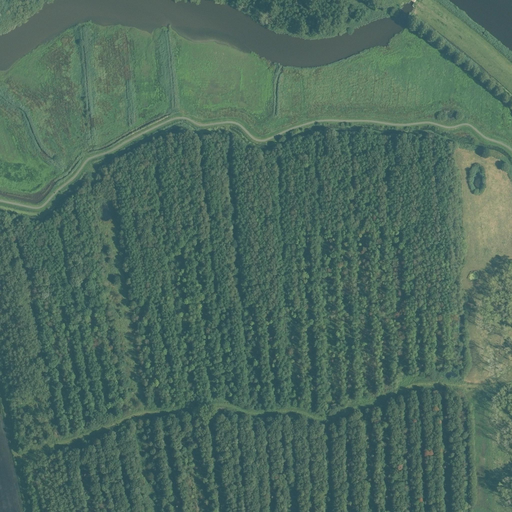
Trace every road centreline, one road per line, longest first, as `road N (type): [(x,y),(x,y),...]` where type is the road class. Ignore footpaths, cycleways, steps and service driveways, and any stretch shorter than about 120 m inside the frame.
road 1 (track): [(511,383),(408,384),(328,415),(207,405),(144,414),(15,458)]
road 2 (track): [(0,387),(27,511)]
